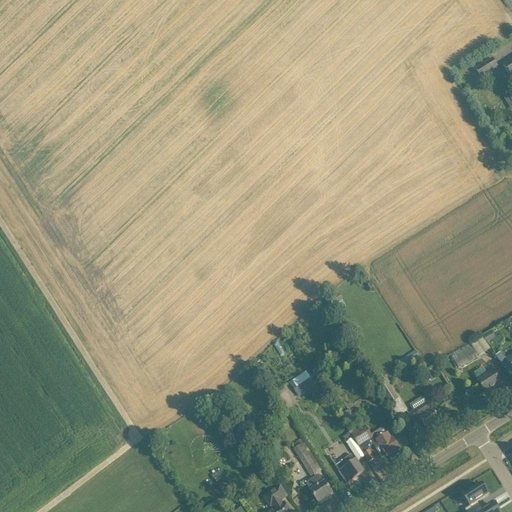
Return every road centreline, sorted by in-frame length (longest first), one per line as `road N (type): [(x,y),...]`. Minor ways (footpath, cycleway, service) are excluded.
road 1 (track): [(0,223),(138,441),(44,511)]
road 2 (tertiary): [(355,511),(476,435)]
